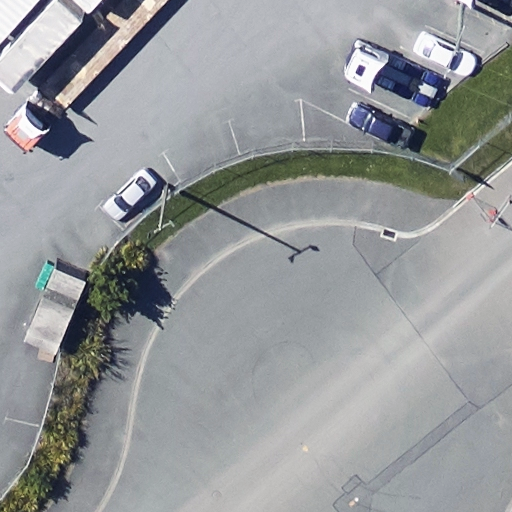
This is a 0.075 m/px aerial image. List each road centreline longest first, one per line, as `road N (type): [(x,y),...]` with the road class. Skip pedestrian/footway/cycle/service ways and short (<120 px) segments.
road 1 (unclassified): [(358,395),(511,265)]
road 2 (unclassified): [(358,395),(217,511)]
